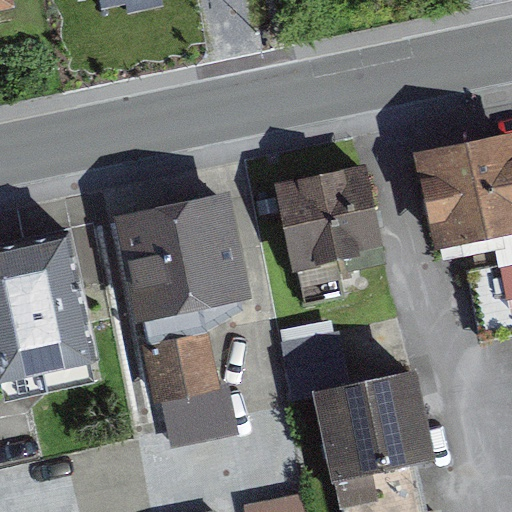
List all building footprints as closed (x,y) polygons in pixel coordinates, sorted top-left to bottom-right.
[(14,0),(0,0),(0,13),(16,10),(14,0)] [(511,131),(417,150),(441,268),(497,256),(508,314),(511,313),(511,131)] [(364,165),(275,185),(296,276),(385,256),(364,165)] [(223,202),(124,223),(170,450),(228,437),(206,335),(247,311),(223,202)] [(0,246),(0,382),(97,361),(69,232),(0,246)] [(414,369),(314,393),(336,481),(412,463),(435,458),(414,369)] [(423,511),(412,463),(336,481),(343,511),(423,511)] [(308,511),(305,495),(246,506),(247,511),(308,511)]
